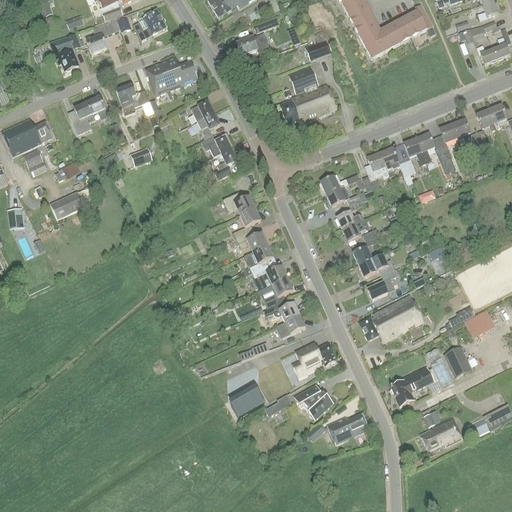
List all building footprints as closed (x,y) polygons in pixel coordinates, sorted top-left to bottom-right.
[(41,0),(39,1),(46,19),(53,16),(49,7),(54,5),(52,0),(41,0)] [(112,0),(100,6),(102,10),(100,11),(105,24),(122,18),(118,6),(123,4),(124,7),(137,0),(112,0)] [(238,11),(256,0),(211,0),(207,3),(218,21),(231,13),(231,12),(237,9),(238,11)] [(338,0),(371,62),(426,32),(427,32),(426,32),(432,29),(420,7),(414,10),(416,14),(380,33),(361,0),(338,0)] [(442,2),(436,4),(439,10),(444,8),(442,2)] [(493,4),(482,7),(485,15),(477,18),(479,23),(487,21),(486,20),(497,16),(493,4)] [(142,44),(166,31),(157,13),(142,20),(145,26),(141,28),(140,25),(134,28),(142,44)] [(81,18),(65,24),(69,32),(84,27),(81,18)] [(126,19),(117,23),(121,35),(131,31),(126,19)] [(41,22),(44,30),(52,27),(49,20),(41,22)] [(277,21),(254,30),(256,35),(279,27),(277,21)] [(110,24),(110,25),(94,31),(97,40),(86,44),(91,57),(107,51),(102,40),(119,33),(115,22),(110,24)] [(456,27),(458,33),(469,30),(467,23),(456,27)] [(496,28),(494,23),(483,28),(485,34),(492,32),(493,35),(501,32),(499,27),(496,28)] [(427,32),(426,32),(429,37),(435,34),(432,29),(427,32)] [(463,34),(467,46),(474,43),(469,31),(463,34)] [(294,32),(287,35),(293,49),(300,46),(294,32)] [(270,52),(264,36),(257,39),(252,41),(252,40),(236,46),(241,59),(257,52),(259,57),(270,52)] [(50,47),(55,59),(59,68),(61,67),(64,74),(79,68),(73,53),(81,49),(76,37),(50,47)] [(499,50),(492,52),(497,64),(509,59),(505,48),(506,47),(503,40),(496,43),(499,50)] [(326,41),(305,50),(310,64),(332,55),(326,41)] [(483,48),(476,51),(479,58),(480,58),(485,69),(497,64),(492,52),(486,55),(483,48)] [(34,56),(33,57),(35,63),(41,60),(39,54),(34,56)] [(192,84),(197,82),(190,64),(179,68),(176,60),(146,72),(156,99),(193,85),(192,84)] [(300,125),(336,111),(326,87),(310,94),(309,91),(318,87),(311,69),(288,78),(295,96),(305,93),(306,96),(283,105),(279,107),(287,127),(299,123),(300,125)] [(123,112),(133,108),(134,111),(145,107),(150,105),(145,93),(138,96),(138,95),(135,96),(131,88),(116,93),(120,105),(123,112)] [(87,106),(92,117),(101,114),(105,121),(110,119),(106,111),(105,111),(100,100),(87,106)] [(159,112),(155,103),(150,105),(153,114),(159,112)] [(197,124),(203,121),(214,116),(208,104),(198,109),(191,112),(197,124)] [(85,121),(92,117),(87,106),(74,111),(79,122),(73,125),(78,136),(90,131),(85,121)] [(489,113),(497,132),(502,130),(499,124),(507,122),(501,108),(489,113)] [(185,111),(178,115),(181,119),(187,116),(185,111)] [(491,134),(497,132),(489,113),(476,118),(482,131),(489,129),(491,134)] [(197,124),(201,133),(200,133),(204,142),(201,144),(213,139),(210,133),(220,128),(214,116),(203,121),(197,124)] [(149,120),(152,129),(158,127),(155,118),(149,120)] [(41,145),(53,140),(45,124),(34,129),(30,121),(1,134),(13,159),(42,146),(41,145)] [(452,127),(461,149),(466,147),(463,139),(470,136),(465,122),(452,127)] [(117,125),(109,128),(114,139),(122,136),(117,125)] [(461,149),(452,127),(440,132),(445,146),(458,141),(461,149)] [(477,135),(486,156),(491,154),(482,133),(477,135)] [(486,156),(477,135),(471,138),(480,159),(486,156)] [(416,141),(426,166),(431,164),(427,153),(434,150),(429,136),(416,141)] [(213,139),(201,144),(205,154),(210,152),(214,160),(221,156),(221,157),(231,151),(225,139),(215,144),(213,139)] [(421,168),(426,166),(416,141),(404,146),(409,160),(416,157),(421,168)] [(446,147),(440,149),(446,163),(452,161),(446,147)] [(440,149),(435,151),(441,166),(446,163),(440,149)] [(130,158),(135,169),(152,162),(147,151),(130,158)] [(231,151),(221,157),(225,164),(217,169),(219,173),(214,176),(217,183),(232,176),(228,168),(237,164),(231,151)] [(380,156),(390,181),(395,179),(392,172),(399,169),(398,165),(393,151),(380,156)] [(33,179),(47,172),(37,152),(23,158),(29,171),(30,171),(33,179)] [(367,161),(370,168),(365,170),(368,179),(373,192),(379,189),(375,179),(382,176),(383,180),(389,178),(390,181),(380,156),(367,161)] [(405,164),(410,178),(416,175),(410,162),(405,164)] [(58,184),(79,173),(74,164),(67,168),(59,172),(59,173),(54,176),(58,184)] [(410,178),(405,164),(399,166),(407,188),(413,186),(410,178)] [(334,178),(320,184),(326,197),(344,189),(344,188),(359,181),(357,177),(340,184),(337,177),(334,179),(334,178)] [(368,179),(363,181),(368,194),(373,192),(368,179)] [(39,200),(44,197),(40,188),(34,190),(39,200)] [(344,189),(326,197),(331,209),(350,200),(344,189)] [(78,194),(85,209),(95,204),(88,190),(78,194)] [(432,193),(425,196),(428,204),(436,201),(432,193)] [(84,210),(77,194),(50,206),(57,222),(84,210)] [(237,211),(240,218),(254,212),(248,200),(249,200),(248,200),(242,202),(239,194),(223,202),(229,215),(237,211)] [(349,208),(366,200),(364,196),(361,198),(360,196),(350,200),(346,202),(349,208)] [(377,200),(380,207),(386,205),(383,198),(377,200)] [(366,200),(349,208),(352,213),(365,207),(363,204),(367,202),(366,200)] [(259,223),(254,212),(240,218),(245,229),(245,230),(234,235),(236,241),(253,234),(250,228),(259,224),(259,223)] [(336,220),(342,232),(365,222),(362,217),(353,221),(350,214),(336,220)] [(8,220),(9,232),(24,230),(23,219),(8,220)] [(365,222),(342,232),(348,245),(361,238),(360,236),(368,233),(366,227),(367,226),(365,222)] [(403,225),(396,229),(399,234),(405,230),(403,225)] [(365,243),(379,237),(376,231),(363,237),(365,243)] [(255,239),(253,234),(236,241),(241,252),(249,248),(252,255),(266,249),(261,237),(261,236),(255,239)] [(381,243),(379,237),(365,243),(368,249),(381,243)] [(448,253),(455,268),(479,256),(470,240),(456,247),(457,249),(448,253)] [(252,255),(244,259),(248,266),(250,270),(252,276),(269,268),(266,263),(272,261),(272,260),(271,260),(266,249),(252,255)] [(352,256),(358,268),(372,262),(366,249),(352,256)] [(445,257),(441,249),(429,255),(433,263),(445,257)] [(416,252),(409,256),(411,261),(418,258),(416,252)] [(377,274),(377,273),(392,266),(390,262),(385,264),(382,257),(372,262),(358,268),(364,280),(377,274)] [(379,273),(382,279),(395,273),(392,267),(379,273)] [(252,276),(255,282),(253,282),(259,294),(272,288),(286,282),(281,270),(272,274),(269,268),(252,276)] [(398,278),(395,273),(382,279),(384,284),(367,292),(372,303),(395,292),(390,282),(398,278)] [(286,282),(272,288),(278,300),(277,300),(278,300),(266,305),(266,306),(261,308),(264,313),(285,303),(283,298),(292,294),(292,293),(291,293),(286,282)] [(201,292),(203,297),(214,292),(211,285),(202,289),(203,291),(201,292)] [(415,328),(423,324),(410,298),(373,317),(374,319),(365,324),(364,323),(361,325),(361,326),(359,327),(364,336),(364,338),(366,340),(367,341),(368,343),(379,337),(383,345),(408,332),(407,330),(414,326),(415,328)] [(266,319),(273,316),(275,319),(277,320),(282,318),(285,325),(300,318),(294,307),(295,307),(294,306),(288,309),(285,303),(264,313),(263,313),(266,319)] [(191,314),(188,308),(181,311),(184,317),(191,314)] [(471,310),(456,317),(460,325),(475,317),(471,310)] [(305,329),(300,318),(285,325),(277,329),(280,335),(282,341),(305,330),(305,329)] [(499,336),(505,346),(511,341),(511,334),(509,330),(499,336)] [(452,331),(446,335),(449,341),(455,338),(452,331)] [(253,352),(239,357),(242,364),(255,358),(269,353),(266,345),(252,351),(253,352)] [(314,346),(295,355),(299,364),(292,367),(299,380),(307,376),(306,375),(324,367),(325,370),(336,364),(328,347),(317,352),(314,346)] [(456,380),(471,373),(460,350),(445,357),(456,380)] [(426,357),(442,390),(453,384),(437,351),(426,357)] [(238,416),(271,401),(255,367),(217,385),(229,412),(235,409),(238,416)] [(399,410),(414,402),(411,396),(434,385),(426,370),(403,381),(404,383),(390,389),(399,410)] [(315,424),(334,407),(327,400),(323,395),(321,396),(316,389),(294,402),(299,410),(304,407),(311,415),(309,417),(315,424)] [(278,405),(265,412),(269,419),(282,411),(278,405)] [(429,429),(435,426),(430,415),(423,418),(429,429)] [(336,447),(369,432),(362,417),(348,423),(346,419),(327,428),(336,447)] [(483,419),(467,428),(474,442),(490,434),(483,419)] [(445,449),(461,441),(451,421),(433,430),(433,431),(420,438),(427,453),(444,445),(445,449)] [(325,433),(319,426),(306,437),(313,444),(325,433)]
